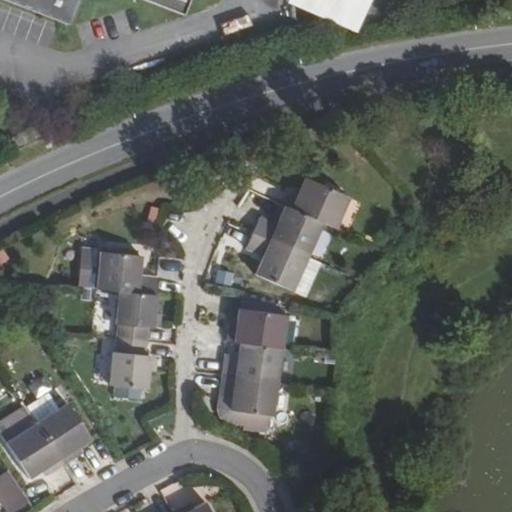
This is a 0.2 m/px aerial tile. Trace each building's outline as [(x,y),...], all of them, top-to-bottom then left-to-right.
[(182,0),(10,0),(67,21),(74,0),(153,0),(179,10),(182,0)] [(329,219),(343,225),(354,195),(309,177),(303,193),(297,190),(292,203),(329,219)] [(329,219),(292,203),(283,223),(264,215),(258,231),(313,255),(329,219)] [(298,290),(313,255),(258,231),(251,247),(267,254),(259,274),(298,290)] [(106,248),(102,286),(124,288),(162,292),(163,275),(143,272),(145,252),(106,248)] [(123,327),(122,337),(151,340),(152,327),(157,327),(162,292),(124,288),(120,326),(123,327)] [(245,341),(286,347),(290,313),(285,313),(259,309),(260,300),(246,298),(245,306),(243,306),(240,325),(235,325),(232,340),(245,341)] [(259,309),(285,313),(286,304),(260,300),(259,309)] [(151,340),(122,337),(121,351),(116,351),(113,384),(151,387),(154,354),(149,354),(151,340)] [(227,374),(281,382),(286,347),(245,341),(242,362),(229,360),(227,374)] [(277,415),(281,382),(227,374),(223,395),(235,397),(234,410),(239,410),(238,421),(272,427),(274,415),(277,415)] [(51,394),(32,407),(41,421),(61,409),(51,394)] [(230,420),(238,421),(239,410),(234,410),(235,397),(223,395),(221,410),(230,420)] [(61,409),(41,421),(68,462),(79,454),(76,449),(95,436),(72,402),(61,409)] [(41,421),(32,407),(0,425),(10,441),(41,421)] [(41,421),(10,441),(32,478),(49,466),(52,472),(68,462),(41,421)] [(0,474),(0,501),(7,511),(8,511),(27,499),(6,470),(0,474)] [(176,511),(216,511),(211,501),(192,511),(189,504),(176,511)]
